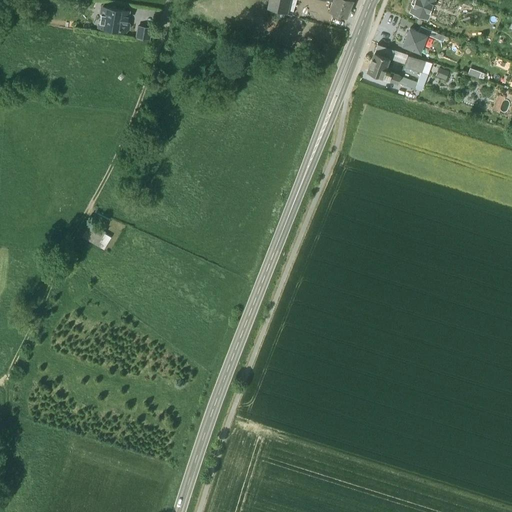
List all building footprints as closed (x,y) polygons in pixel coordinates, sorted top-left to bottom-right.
[(290,0),(270,0),(269,9),(286,14),(290,0)] [(333,0),(333,1),(329,10),(346,17),(352,0),(333,0)] [(415,0),(411,12),(427,18),(433,0),(415,0)] [(128,11),(103,6),(103,8),(104,8),(103,13),(102,13),(99,26),(125,31),(128,29),(129,24),(127,21),(128,11)] [(151,28),(138,26),(136,39),(149,41),(151,28)] [(420,26),(418,32),(426,35),(435,38),(437,33),(420,26)] [(418,32),(410,29),(404,45),(420,51),(426,35),(418,32)] [(390,58),(391,58),(394,50),(377,44),(374,52),(390,58)] [(385,68),(386,69),(390,58),(374,52),(373,51),(366,70),(398,82),(400,76),(400,75),(390,72),(390,73),(384,71),(385,68)] [(421,71),(422,72),(426,61),(407,54),(403,65),(421,72),(421,71)] [(417,82),(415,88),(422,91),(428,74),(422,72),(421,71),(421,72),(417,82)] [(417,82),(400,76),(398,82),(415,88),(417,82)] [(89,222),(84,233),(100,241),(106,230),(89,222)]
